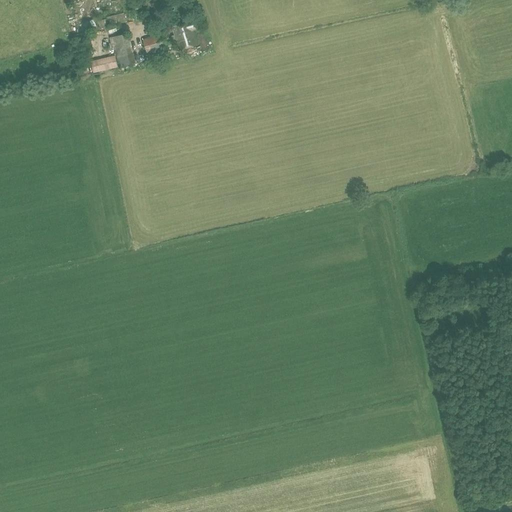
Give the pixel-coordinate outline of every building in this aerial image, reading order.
[(107,19),(97,21),(99,29),(126,22),(124,13),(106,17),(107,19)] [(178,41),(179,44),(180,50),(197,44),(193,29),(194,29),(192,21),(172,27),(175,35),(177,42),(178,41)] [(200,30),(195,33),(200,44),(205,41),(200,30)] [(147,54),(179,44),(178,41),(177,42),(175,35),(169,36),(169,38),(165,39),(163,33),(143,39),(147,54)] [(135,63),(130,42),(114,46),(120,67),(135,63)] [(91,69),(116,66),(115,61),(100,63),(99,57),(90,59),(91,69)]
